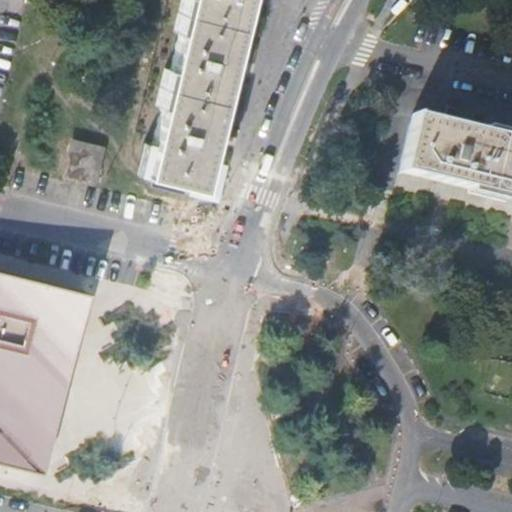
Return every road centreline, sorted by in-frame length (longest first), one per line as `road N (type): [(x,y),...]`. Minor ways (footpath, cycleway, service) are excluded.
road 1 (residential): [(410,431),(398,386),(329,304),(224,262)]
road 2 (residential): [(224,262),(183,406),(165,511)]
road 3 (residential): [(224,262),(273,199),(340,44)]
road 4 (residential): [(319,37),(224,262)]
road 5 (residential): [(224,262),(0,203)]
road 6 (residential): [(340,44),(511,85)]
